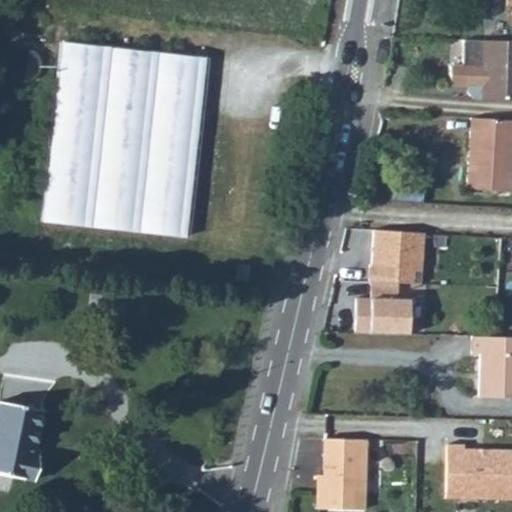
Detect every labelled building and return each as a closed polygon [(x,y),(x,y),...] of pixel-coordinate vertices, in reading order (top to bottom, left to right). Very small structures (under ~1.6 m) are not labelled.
[(206,57),(63,40),(41,220),(184,237),(206,57)] [(511,41),(460,40),(461,67),(449,68),(449,86),(467,86),(467,92),(474,98),(474,99),(511,99),(511,41)] [(511,159),(511,120),(469,118),(465,189),(510,192),(511,159)] [(424,234),(373,231),(370,284),(398,285),(421,286),(424,234)] [(238,265),(236,280),(247,281),(248,266),(238,265)] [(356,299),(355,334),(408,335),(409,301),(397,300),(398,285),(370,284),(370,300),(356,299)] [(511,338),(472,337),(472,354),(480,354),(479,396),(511,397),(511,338)] [(0,410),(0,478),(31,481),(33,457),(26,456),(29,412),(0,410)] [(364,509),(366,439),(326,438),(325,474),(320,474),(319,508),(364,509)] [(463,445),(446,444),(444,498),(511,500),(511,449),(486,449),(483,452),(478,452),(475,449),(463,449),(463,445)]
